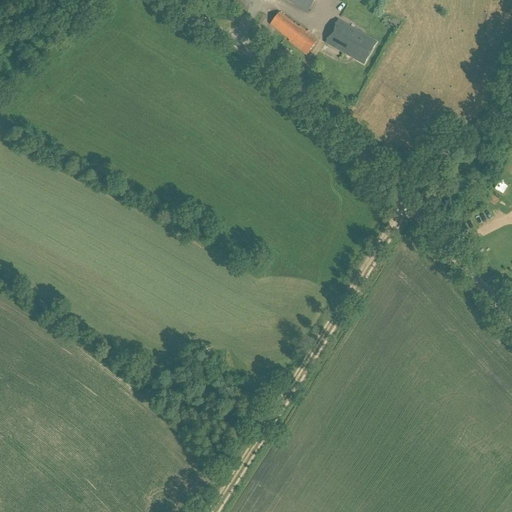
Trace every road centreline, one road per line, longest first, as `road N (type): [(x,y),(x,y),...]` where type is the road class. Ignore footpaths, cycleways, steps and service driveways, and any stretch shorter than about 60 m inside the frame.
road 1 (unclassified): [(511,318),(287,74),(195,0)]
road 2 (track): [(211,511),(405,204)]
road 3 (track): [(91,0),(0,89)]
